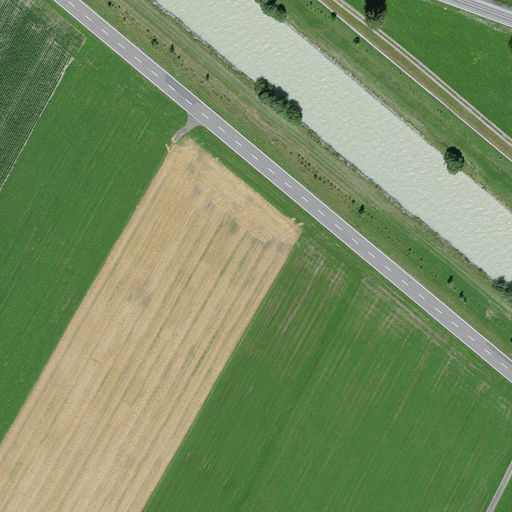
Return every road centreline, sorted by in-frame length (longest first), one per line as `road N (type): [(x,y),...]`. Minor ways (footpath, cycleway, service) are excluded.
road 1 (primary): [(66,0),(511,371)]
road 2 (track): [(511,142),(338,0)]
